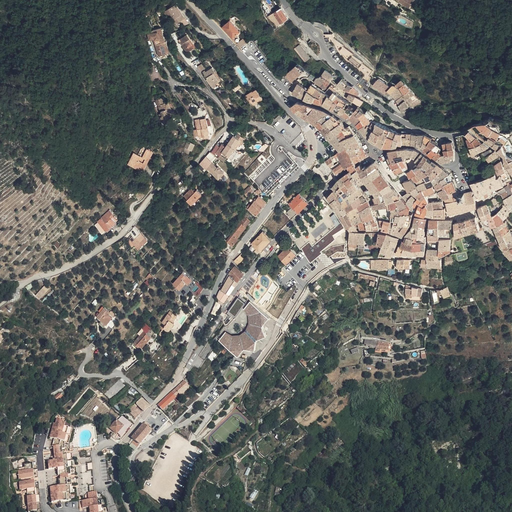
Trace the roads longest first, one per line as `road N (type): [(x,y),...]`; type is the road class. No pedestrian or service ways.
road 1 (residential): [(178,374),(269,247),(331,181),(372,155)]
road 2 (residential): [(232,126),(161,184),(123,232),(25,281)]
road 3 (secondary): [(178,374),(222,272),(311,160)]
road 4 (unclassified): [(209,415),(259,361),(297,293),(327,262)]
road 5 (residential): [(315,34),(327,58),(386,111),(450,137)]
road 6 (secondary): [(311,160),(309,131),(245,60)]
road 7 (unclassified): [(121,485),(151,439),(209,415)]
